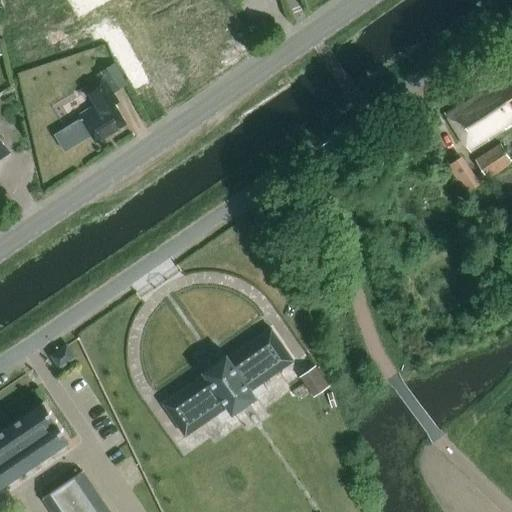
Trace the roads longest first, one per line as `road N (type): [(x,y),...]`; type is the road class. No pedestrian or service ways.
road 1 (unclassified): [(0,365),(511,15)]
road 2 (tertiary): [(0,249),(360,0)]
